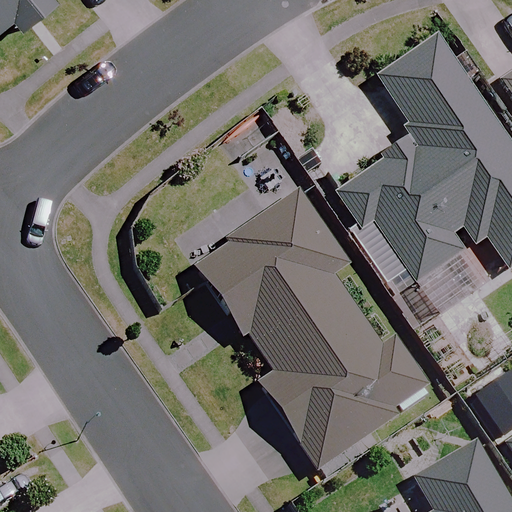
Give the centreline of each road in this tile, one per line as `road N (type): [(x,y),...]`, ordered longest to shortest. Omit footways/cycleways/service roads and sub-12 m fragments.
road 1 (residential): [(0,204),(249,0)]
road 2 (residential): [(0,256),(65,334),(179,511)]
